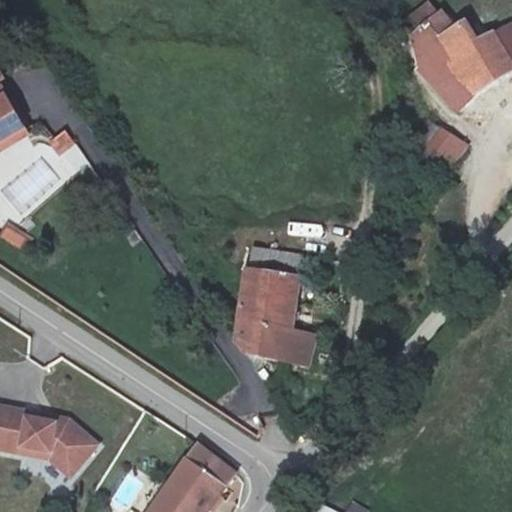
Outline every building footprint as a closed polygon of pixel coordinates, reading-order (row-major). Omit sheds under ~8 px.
[(511,68),(511,63),(494,34),(477,41),(466,25),(457,40),(428,2),(409,18),(420,32),(412,38),(420,69),(458,110),(511,68)] [(511,22),(494,34),(511,63),(511,22)] [(0,140),(15,131),(0,110),(0,140)] [(467,144),(430,123),(414,154),(450,174),(467,144)] [(67,130),(49,141),(60,157),(77,145),(67,130)] [(0,153),(22,141),(15,131),(0,140),(0,153)] [(10,225),(2,236),(25,252),(33,241),(10,225)] [(243,270),(298,279),(302,257),(247,247),(243,270)] [(243,270),(232,341),(244,354),(309,367),(316,337),(292,331),(298,279),(243,270)] [(24,418),(0,413),(0,456),(16,459),(17,453),(45,458),(46,454),(70,475),(91,449),(62,425),(50,422),(48,429),(22,424),(24,418)] [(50,422),(24,418),(22,424),(48,429),(50,422)] [(191,449),(143,511),(209,511),(231,483),(223,473),(191,449)] [(17,453),(16,459),(43,464),(64,482),(70,475),(46,454),(45,458),(17,453)] [(351,502),(346,511),(369,511),(371,510),(351,502)]
